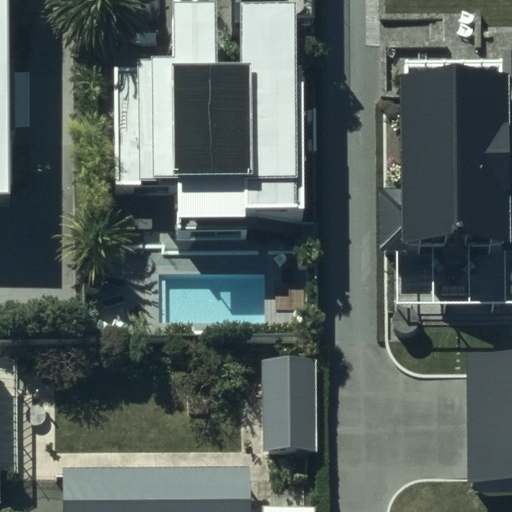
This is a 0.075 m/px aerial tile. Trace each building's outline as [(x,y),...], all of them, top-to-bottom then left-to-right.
[(296,41),(295,0),(221,0),(222,41),(296,41)] [(303,226),(302,106),(298,106),(297,79),(276,79),(275,70),(208,71),(207,37),(193,37),(193,31),(149,32),(150,85),(100,85),(101,201),(119,201),(119,209),(154,209),(155,246),(226,246),(226,235),(277,235),(303,226)] [(387,102),(376,102),(378,262),(511,260),(511,96),(491,97),(491,78),(387,79),(387,102)] [(511,364),(455,364),(455,493),(511,492),(511,364)] [(305,367),(250,366),(250,462),(305,462),(305,367)] [(54,511),(238,511),(239,476),(55,476),(54,511)]
